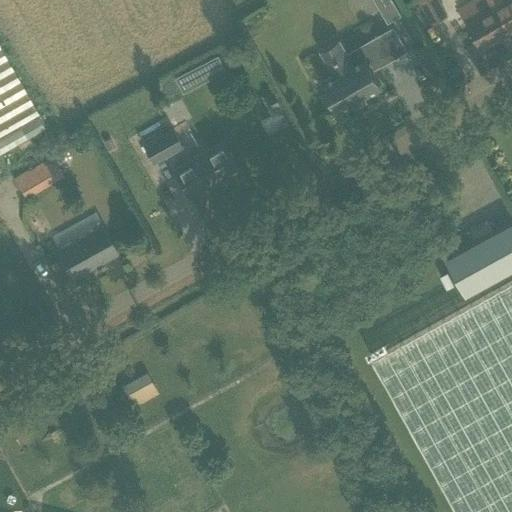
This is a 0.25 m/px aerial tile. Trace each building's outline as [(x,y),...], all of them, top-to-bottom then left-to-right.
[(374,0),(383,15),(397,7),(392,0),(374,0)] [(419,0),(433,24),(448,14),(439,0),(419,0)] [(475,0),(458,10),(481,50),(509,34),(496,9),(492,11),(486,0),(475,0)] [(496,9),(509,34),(511,32),(511,0),(486,0),(492,11),(496,9)] [(353,65),(347,53),(328,64),(335,75),(322,82),(340,113),(355,104),(356,105),(367,98),(367,97),(383,88),(373,71),(395,58),(381,33),(366,42),(373,54),(353,65)] [(0,184),(0,183),(0,152),(44,127),(38,116),(39,115),(0,47),(0,184)] [(217,55),(202,63),(210,78),(225,70),(217,55)] [(178,149),(182,146),(171,127),(142,143),(153,163),(158,160),(178,149)] [(115,146),(110,138),(103,142),(108,150),(115,146)] [(174,169),(190,197),(238,170),(223,142),(174,169)] [(33,166),(14,177),(26,198),(63,175),(52,156),(46,159),(47,159),(42,162),(42,161),(37,164),(33,167),(33,166)] [(511,222),(446,259),(466,295),(511,269),(511,222)] [(118,253),(108,235),(102,223),(57,248),(73,278),(118,253)] [(511,511),(511,283),(467,308),(373,361),(457,511),(511,511)] [(123,382),(133,404),(158,392),(147,370),(123,382)] [(73,383),(70,396),(83,398),(86,386),(73,383)]
